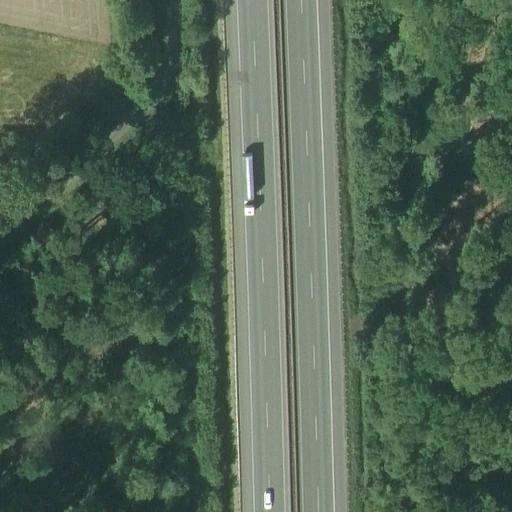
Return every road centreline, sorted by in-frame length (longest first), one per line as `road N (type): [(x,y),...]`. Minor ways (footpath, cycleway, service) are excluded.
road 1 (motorway): [(251,0),(269,511)]
road 2 (motorway): [(324,511),(309,0)]
road 3 (unclassified): [(0,270),(124,124),(164,62),(159,0)]
